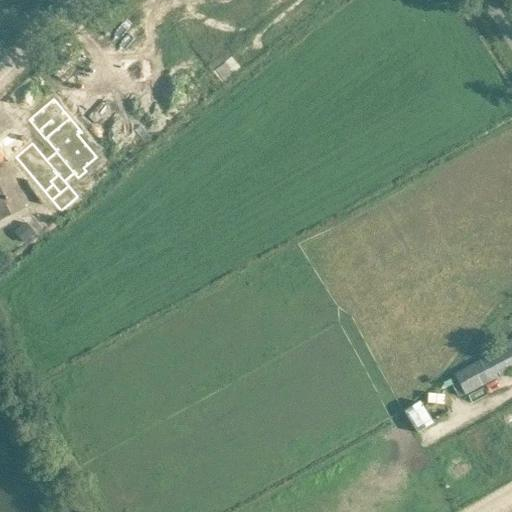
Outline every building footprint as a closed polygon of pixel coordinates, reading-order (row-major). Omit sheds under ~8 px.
[(33,143),(14,158),(61,213),(79,198),(68,185),(76,178),(80,183),(90,175),(87,172),(99,161),(80,138),(84,135),(54,99),(28,121),(45,141),(47,140),(57,153),(48,161),(33,143)] [(0,221),(11,216),(3,202),(6,201),(0,189),(0,221)] [(24,222),(14,231),(23,242),(34,233),(24,222)] [(487,355),(452,374),(463,395),(498,376),(499,378),(508,373),(507,372),(511,368),(511,337),(504,342),(503,341),(484,351),(487,355)] [(402,412),(415,433),(431,423),(418,402),(402,412)]
